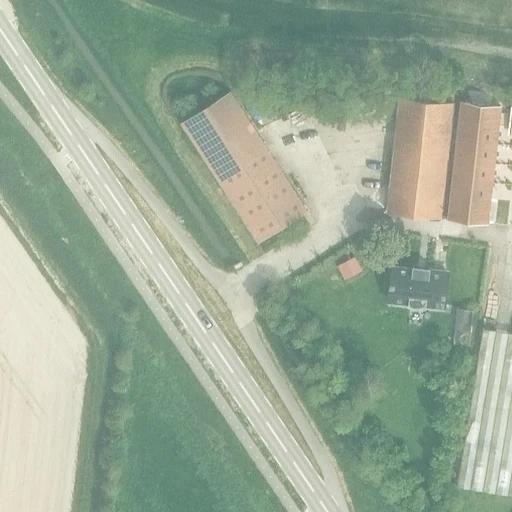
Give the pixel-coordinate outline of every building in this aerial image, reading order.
[(184,123),(260,241),(307,210),(231,92),(184,123)] [(399,96),(386,211),(440,217),(453,102),(399,96)] [(500,107),(460,102),(447,218),(487,223),(500,107)] [(496,187),(495,196),(503,197),(504,188),(496,187)] [(337,266),(344,279),(360,271),(354,258),(337,266)] [(412,269),(392,267),(391,282),(390,282),(390,286),(389,301),(409,303),(408,306),(410,306),(410,305),(425,307),(424,308),(426,308),(426,305),(445,307),(448,273),(430,271),(430,268),(429,268),(429,269),(414,267),(414,266),(413,266),(412,269)] [(462,296),(457,324),(474,325),(473,298),(462,296)] [(511,333),(482,329),(456,487),(511,495),(511,333)] [(455,330),(454,343),(469,345),(471,331),(455,330)]
